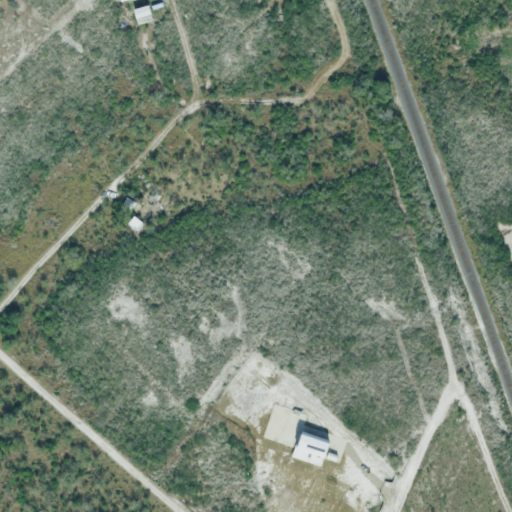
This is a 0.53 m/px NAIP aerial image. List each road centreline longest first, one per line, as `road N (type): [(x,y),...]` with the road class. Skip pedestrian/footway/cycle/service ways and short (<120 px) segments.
road 1 (residential): [(0,355),(177,511),(450,391)]
road 2 (residential): [(0,308),(106,195)]
